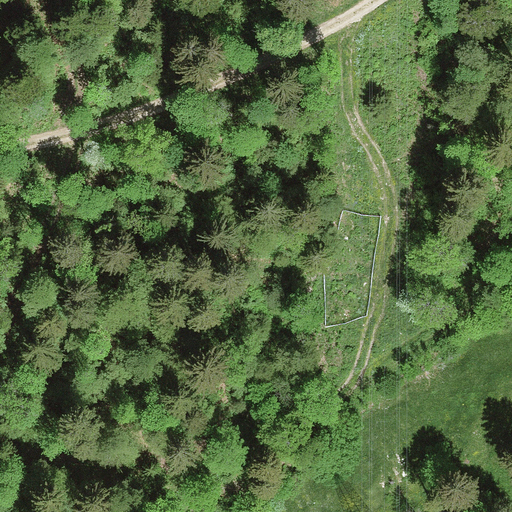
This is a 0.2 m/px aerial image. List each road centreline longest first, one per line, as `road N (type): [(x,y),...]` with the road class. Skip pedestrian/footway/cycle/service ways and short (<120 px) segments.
road 1 (track): [(130,511),(235,457),(511,270)]
road 2 (track): [(0,153),(172,106),(381,0)]
